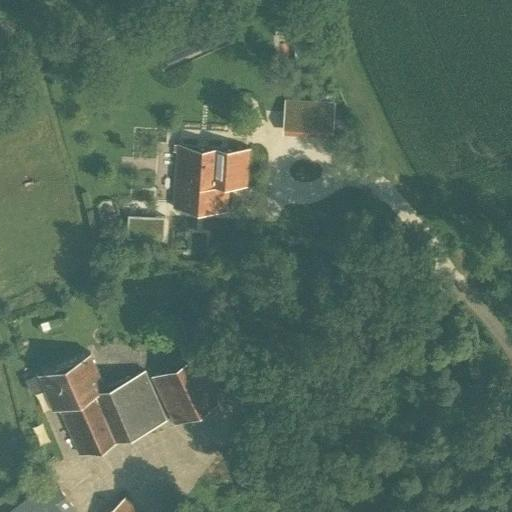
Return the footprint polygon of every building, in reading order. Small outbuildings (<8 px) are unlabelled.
[(335,103),(285,100),(283,134),(333,137),(335,103)] [(230,184),(247,185),(250,148),(178,142),(173,205),(228,210),(230,184)] [(201,349),(151,375),(175,423),(224,399),(201,349)] [(44,387),(53,408),(60,405),(79,453),(167,418),(146,367),(105,384),(91,350),(25,378),(31,393),(44,387)] [(52,476),(3,511),(73,511),(77,509),(52,476)] [(138,511),(126,494),(102,511),(138,511)]
